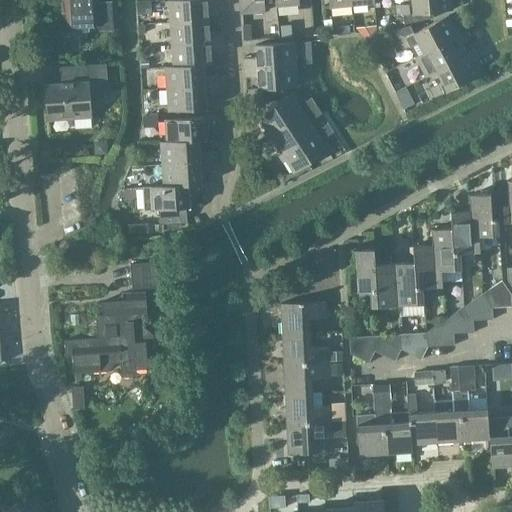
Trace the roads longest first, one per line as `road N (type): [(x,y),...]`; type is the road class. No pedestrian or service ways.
road 1 (residential): [(78,511),(33,337),(8,0)]
road 2 (residential): [(221,219),(233,137),(225,0)]
